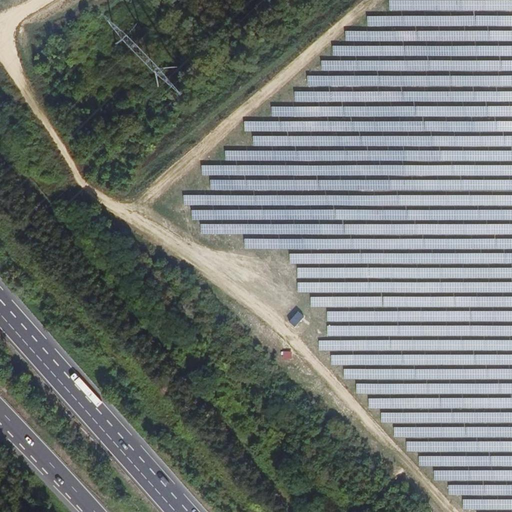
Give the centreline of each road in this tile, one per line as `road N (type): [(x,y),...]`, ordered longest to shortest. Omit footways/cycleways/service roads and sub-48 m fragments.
road 1 (track): [(298,511),(0,162)]
road 2 (trunk): [(182,511),(0,306)]
road 3 (trunk): [(0,415),(91,511)]
